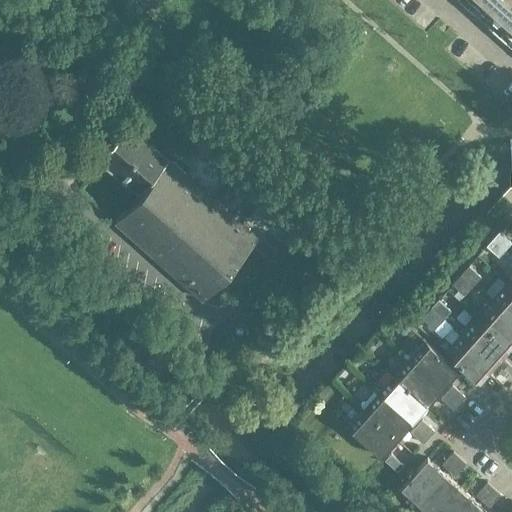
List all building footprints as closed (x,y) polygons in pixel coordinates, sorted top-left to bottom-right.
[(511,0),(492,0),(511,17),(511,0)] [(123,105),(125,106),(135,115),(145,104),(134,94),(123,105)] [(136,194),(138,195),(170,159),(169,159),(180,147),(171,139),(161,151),(131,124),(100,160),(137,193),(136,194)] [(202,155),(212,143),(215,140),(202,128),(200,127),(195,133),(177,154),(191,167),(202,155)] [(170,159),(138,195),(115,221),(203,299),(258,237),(170,159)] [(511,242),(499,231),(493,238),(505,249),(511,242)] [(505,249),(493,238),(486,245),(499,256),(505,249)] [(481,276),(469,265),(462,272),(475,283),(481,276)] [(475,283),(462,272),(456,279),(468,290),(475,283)] [(511,285),(507,282),(492,299),(511,316),(511,285)] [(451,310),(438,299),(432,306),(444,317),(451,310)] [(511,343),(511,316),(492,299),(477,316),(510,346),(511,343)] [(444,317),(432,306),(425,313),(438,324),(444,317)] [(510,346),(477,316),(462,333),(495,363),(510,346)] [(495,363),(462,333),(446,350),(479,380),(495,363)] [(425,340),(410,358),(443,388),(459,370),(425,340)] [(410,358),(406,362),(394,375),(428,405),(443,388),(410,358)] [(510,373),(511,370),(511,366),(505,360),(500,365),(510,373)] [(503,381),(507,376),(498,367),(493,373),(503,381)] [(394,375),(387,384),(379,392),(413,422),(428,405),(394,375)] [(447,391),(459,402),(465,396),(452,384),(447,391)] [(441,397),(453,408),(459,402),(447,391),(441,397)] [(379,392),(368,405),(364,409),(398,439),(413,422),(379,392)] [(364,409),(349,427),(382,456),(398,439),(364,409)] [(416,425),(429,436),(434,430),(422,418),(416,425)] [(410,431),(423,442),(429,436),(416,425),(410,431)] [(449,469),(460,457),(453,451),(442,463),(449,469)] [(385,459),(398,471),(404,464),(391,453),(385,459)] [(455,475),(466,462),(460,457),(449,469),(455,475)] [(428,458),(398,491),(415,507),(445,473),(428,458)] [(445,473),(415,507),(421,511),(441,511),(462,489),(445,473)] [(489,505),(500,493),(487,481),(476,494),(489,505)] [(462,489),(441,511),(472,511),(479,504),(462,489)]
